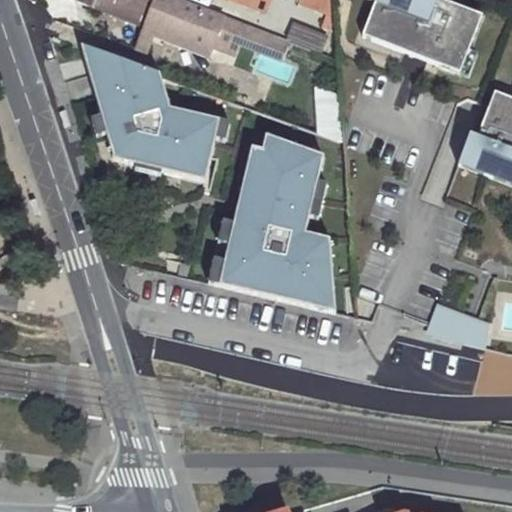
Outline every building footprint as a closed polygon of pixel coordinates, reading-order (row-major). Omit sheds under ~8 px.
[(287,41),(204,8),(203,11),(176,0),(71,0),(144,28),(135,50),(145,54),(155,32),(169,37),(177,40),(210,53),(215,42),(219,31),(239,38),(282,55),(287,41)] [(300,0),(299,4),(335,17),(333,0),(300,0)] [(426,62),(458,74),(481,17),(444,2),(444,0),(374,0),(374,2),(372,9),(380,12),(369,40),(413,56),(419,41),(432,46),(426,62)] [(321,52),(327,35),(292,22),(286,40),(321,52)] [(234,50),(239,38),(219,31),(215,42),(234,50)] [(169,37),(167,44),(175,47),(177,40),(169,37)] [(413,56),(426,62),(432,46),(419,41),(413,56)] [(162,93),(157,75),(80,48),(78,48),(98,117),(104,135),(111,161),(134,166),(159,172),(203,183),(213,140),(217,122),(167,110),(159,113),(154,95),(162,93)] [(343,141),(340,100),(320,90),(324,135),(343,141)] [(154,95),(159,113),(167,110),(162,93),(154,95)] [(511,100),(492,93),(476,138),(469,136),(460,157),(511,177),(511,100)] [(88,121),(93,138),(104,135),(98,117),(88,121)] [(217,122),(213,140),(223,142),(227,124),(217,122)] [(217,287),(307,308),(309,298),(333,303),(329,261),(319,258),(323,240),(303,235),(307,218),(315,183),(321,158),(264,137),(260,152),(249,149),(242,178),(254,180),(249,199),(238,196),(231,225),(226,247),(222,262),(217,287)] [(511,187),(511,177),(460,157),(457,166),(511,187)] [(134,166),(133,170),(158,175),(159,172),(134,166)] [(242,178),(238,196),(249,199),(254,180),(242,178)] [(315,183),(307,218),(317,220),(325,185),(315,183)] [(221,222),(216,244),(226,247),(231,225),(221,222)] [(319,258),(329,261),(328,241),(323,240),(319,258)] [(206,285),(217,287),(222,262),(212,260),(206,285)] [(309,298),(307,308),(333,315),(333,303),(309,298)] [(431,339),(451,343),(461,316),(436,306),(428,328),(433,330),(431,339)] [(451,343),(461,346),(471,324),(472,319),(461,316),(451,343)] [(471,324),(461,346),(483,351),(486,331),(471,324)]
